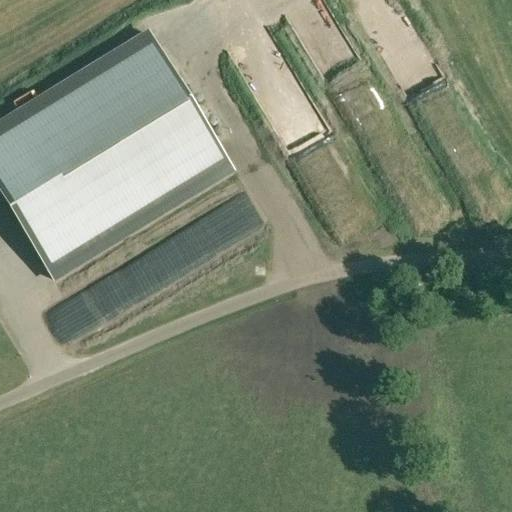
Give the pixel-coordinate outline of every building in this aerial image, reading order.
[(175,28),(0,133),(0,229),(36,292),(252,158),(175,28)] [(371,79),(349,94),(366,120),(358,125),(377,153),(407,133),(371,79)] [(284,136),(298,160),(305,156),(312,168),(345,149),(324,113),(284,136)] [(491,217),(511,207),(511,189),(506,193),(496,172),(502,169),(490,144),(463,157),(491,217)] [(345,159),(308,176),(322,206),(359,189),(345,159)] [(422,227),(449,216),(430,171),(403,183),(422,227)] [(82,309),(60,313),(66,349),(88,345),(82,309)]
